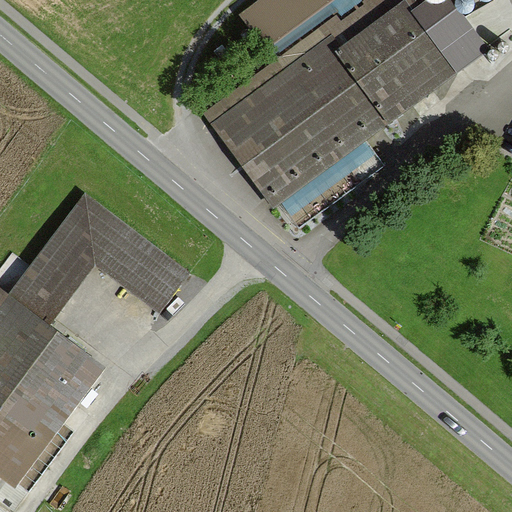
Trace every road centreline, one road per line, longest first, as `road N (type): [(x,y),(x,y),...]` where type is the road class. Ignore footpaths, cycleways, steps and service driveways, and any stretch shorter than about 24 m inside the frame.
road 1 (tertiary): [(0,36),(511,465)]
road 2 (track): [(277,270),(511,78)]
